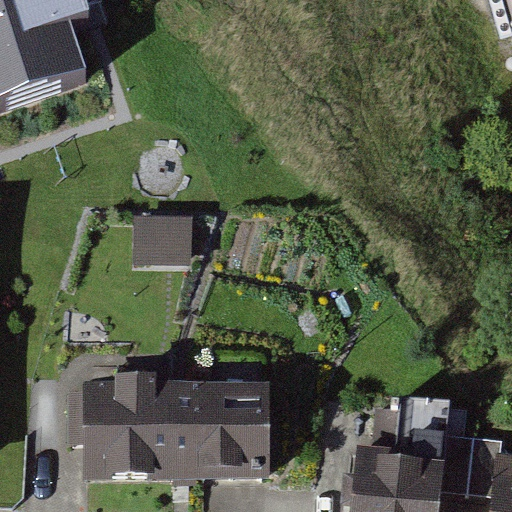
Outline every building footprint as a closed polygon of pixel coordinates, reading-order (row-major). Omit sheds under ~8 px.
[(49,0),(0,0),(0,147),(92,113),(49,0)] [(196,258),(197,216),(141,215),(140,257),(196,258)] [(264,401),(80,396),(78,485),(262,489),(264,401)] [(468,499),(478,456),(456,451),(446,494),(468,499)] [(435,511),(438,470),(348,463),(344,511),(435,511)] [(511,511),(511,474),(491,473),(488,511),(511,511)]
